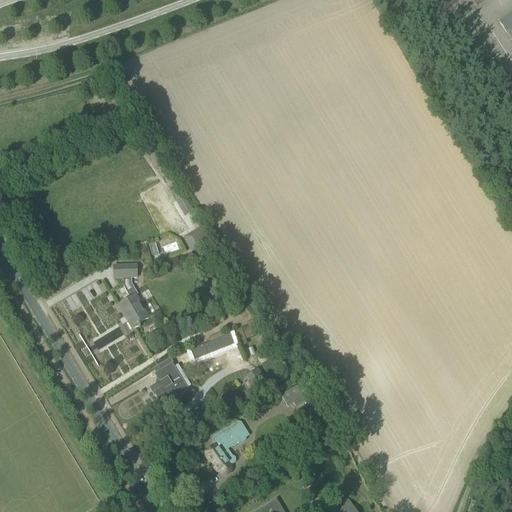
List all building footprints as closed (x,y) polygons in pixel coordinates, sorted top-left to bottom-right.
[(511,14),(499,23),(511,42),(511,14)] [(151,144),(147,146),(158,163),(162,160),(151,144)] [(183,197),(176,202),(185,216),(192,211),(183,197)] [(200,228),(184,238),(188,245),(197,240),(201,247),(209,242),(204,236),(200,228)] [(124,266),(114,267),(114,279),(123,279),(123,282),(123,284),(124,287),(124,290),(126,292),(127,295),(128,297),(130,299),(118,306),(132,330),(138,328),(139,329),(140,328),(139,325),(149,319),(136,296),(138,295),(132,285),(132,280),(137,279),(136,266),(124,266)] [(234,331),(238,342),(261,334),(257,323),(234,331)] [(189,351),(193,364),(236,348),(231,335),(189,351)] [(286,361),(281,364),(285,371),(290,368),(286,361)] [(150,389),(155,396),(156,396),(162,406),(187,390),(172,366),(155,376),(158,381),(158,385),(150,389)] [(246,377),(257,393),(268,386),(257,370),(246,377)] [(309,400),(315,396),(310,388),(300,394),(296,387),(280,397),(287,408),(293,405),(295,409),(304,403),(306,404),(308,402),(309,400)] [(214,446),(212,448),(203,453),(217,472),(219,474),(221,473),(222,474),(224,475),(225,475),(227,474),(228,473),(229,472),(229,470),(229,468),(231,467),(230,465),(232,465),(234,464),(235,462),(235,460),(234,458),(232,457),(227,450),(237,444),(240,445),(245,441),(245,439),(249,437),(240,424),(237,423),(212,438),(211,442),(214,446)] [(283,511),(276,500),(268,504),(269,507),(266,509),(265,506),(255,511),(283,511)]
